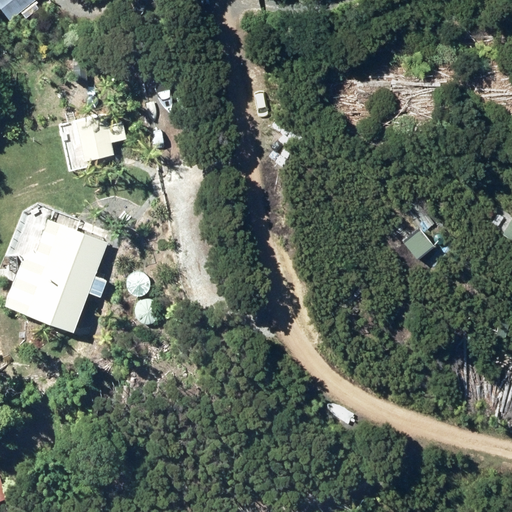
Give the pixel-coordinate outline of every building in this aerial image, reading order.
[(0,0),(0,6),(7,15),(26,0),(0,0)] [(73,116),(79,156),(110,150),(108,138),(123,136),(120,120),(104,123),(102,111),(73,116)] [(437,254),(440,251),(420,229),(434,217),(409,190),(399,200),(417,220),(395,241),(411,258),(427,243),(437,254)] [(511,215),(501,230),(511,237),(511,215)] [(91,271),(104,237),(57,219),(22,307),(69,326),(84,286),(97,291),(103,276),(91,271)] [(27,233),(38,238),(42,227),(31,222),(27,233)]
